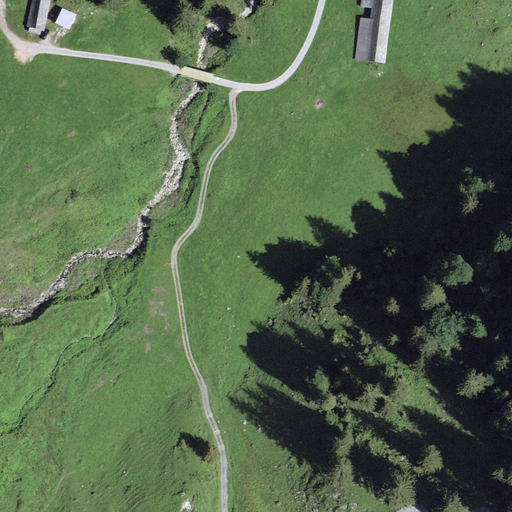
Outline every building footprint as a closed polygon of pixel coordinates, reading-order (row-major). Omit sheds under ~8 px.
[(50,0),(32,0),(27,27),(44,31),(50,0)] [(372,8),(372,0),(361,0),(360,7),(372,8)] [(393,0),(372,0),(372,8),(370,19),(365,61),(386,64),(393,0)] [(77,14),(62,8),(55,23),(70,30),(77,14)] [(365,61),(370,19),(360,18),(355,60),(365,61)]
